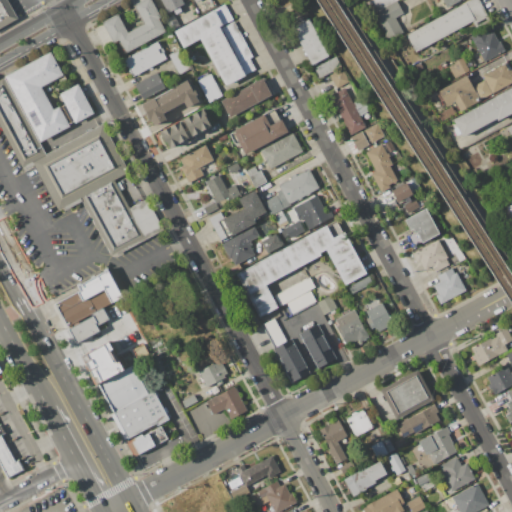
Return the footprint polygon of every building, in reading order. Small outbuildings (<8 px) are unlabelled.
[(0,0),(0,27),(18,17),(7,0),(0,0)] [(102,22),(117,14),(128,33),(144,24),(134,5),(142,0),(151,0),(161,18),(159,19),(165,31),(126,53),(118,40),(113,43),(102,22)] [(161,0),(182,0),(185,4),(180,6),(182,11),(176,14),(173,10),(168,12),(161,0)] [(277,0),(289,0),(291,3),(282,8),(277,0)] [(373,14),(397,1),(398,0),(371,0),(364,4),(370,15),(373,14)] [(405,35),(464,3),(463,2),(467,0),(479,0),(491,21),(476,29),(472,21),(415,52),(405,35)] [(441,0),(460,0),(446,8),(441,0)] [(373,14),(397,1),(403,13),(395,17),(403,32),(388,40),(373,14)] [(174,31),(224,4),(253,56),(249,58),(256,70),(225,87),(199,39),(183,47),(174,31)] [(309,19),(329,56),(312,65),(292,28),(295,27),(293,23),(301,19),(300,16),(304,14),(308,20),(309,19)] [(165,20),(174,15),(180,25),(170,30),(165,20)] [(471,36),(485,29),(488,34),(493,32),(499,42),(500,41),(505,50),(484,61),(471,36)] [(124,59),(157,41),(161,47),(162,46),(165,52),(164,53),(167,58),(133,76),(124,59)] [(169,55),(179,49),(190,69),(180,75),(169,55)] [(5,77),(40,142),(70,126),(59,106),(54,109),(42,87),(63,75),(50,51),(4,76),(5,77)] [(315,68),(337,56),(342,66),(320,78),(315,68)] [(448,65),(462,57),(469,71),(455,78),(448,65)] [(482,75),(505,63),(509,70),(511,69),(511,70),(511,82),(492,93),(480,99),(481,100),(460,111),(455,101),(446,106),(438,90),(466,75),(472,86),(484,80),(482,75)] [(330,75),(343,69),(349,81),(337,88),(330,75)] [(135,84),(157,72),(165,88),(144,99),(135,84)] [(198,81),(211,74),(222,95),(209,102),(198,81)] [(0,125),(0,79),(5,77),(40,142),(46,154),(32,161),(22,167),(0,125)] [(221,101),(263,78),(272,94),(230,117),(221,101)] [(60,94),(78,84),(93,113),(76,123),(60,94)] [(345,87),(353,102),(363,97),(370,110),(360,115),(366,126),(350,135),(329,95),(345,87)] [(453,120),(511,87),(511,112),(497,121),(496,118),(462,137),(461,133),(456,136),(455,132),(453,129),(457,127),(453,120)] [(145,102),(164,92),(165,93),(174,89),(185,111),(157,125),(145,102)] [(437,115),(452,106),(457,114),(442,123),(437,115)] [(160,132),(203,108),(206,114),(205,115),(211,126),(169,149),(160,132)] [(229,134),(233,132),(232,131),(275,109),(281,120),(282,119),(288,131),(244,154),(238,142),(234,144),(229,134)] [(103,123),(130,172),(115,180),(116,183),(119,182),(123,189),(120,191),(130,208),(145,199),(163,231),(113,259),(82,202),(65,211),(64,208),(59,210),(32,161),(46,154),(103,123)] [(365,130),(377,123),(384,134),(371,141),(365,130)] [(350,137),(362,131),(369,144),(358,151),(350,137)] [(456,136),(455,132),(449,135),(452,140),(457,137),(456,136)] [(217,137),(225,133),(227,138),(220,142),(217,137)] [(261,150),(293,133),(303,151),(270,168),(261,150)] [(180,159),(182,158),(181,157),(205,144),(213,160),(199,167),(203,175),(189,182),(181,167),(183,166),(180,159)] [(366,152),(382,144),(387,153),(388,153),(390,156),(388,157),(392,165),(390,166),(397,180),(389,185),(390,188),(381,192),(371,173),(373,172),(373,170),(375,169),(366,152)] [(228,167),(237,163),(240,168),(231,173),(228,167)] [(246,171),(255,166),(258,172),(261,170),(267,182),(256,188),(246,171)] [(263,202),(277,194),(276,192),(280,189),(278,186),(290,179),(289,177),(295,173),(296,175),(309,168),(319,187),(310,192),(311,194),(307,196),(306,194),(302,197),(303,198),(298,201),(298,199),(290,204),(291,205),(271,216),(263,202)] [(206,182),(219,175),(227,189),(235,185),(240,194),(220,206),(206,182)] [(408,181),(414,178),(421,188),(415,192),(408,181)] [(391,190),(406,182),(412,194),(398,202),(391,190)] [(223,220),(225,219),(244,209),(238,199),(255,190),(266,211),(253,218),(255,222),(231,235),(223,220)] [(293,207),(317,195),(326,212),(330,210),(334,217),(315,227),(314,225),(308,229),(301,215),(298,217),(293,207)] [(511,197),(502,203),(511,225),(511,197)] [(204,208),(215,202),(218,208),(208,215),(204,208)] [(404,220),(426,208),(440,233),(422,243),(421,242),(412,247),(406,236),(414,231),(413,229),(410,230),(404,220)] [(231,235),(223,220),(225,219),(221,212),(209,218),(221,241),(231,235)] [(274,217),(283,212),(287,220),(278,224),(274,217)] [(285,228),(299,220),(304,230),(290,237),(285,228)] [(236,274),(326,225),(327,226),(336,221),(342,233),(345,232),(367,273),(345,285),(326,250),(320,253),(321,255),(266,286),(278,307),(260,317),(236,274)] [(221,244),(254,226),(260,236),(250,241),(252,245),(250,246),(255,254),(235,265),(230,255),(228,256),(221,244)] [(260,242),(268,238),(267,235),(270,234),(271,236),(276,233),(281,241),(282,241),(284,244),(267,254),(260,242)] [(413,253),(438,239),(448,257),(446,258),(449,264),(434,272),(431,266),(424,270),(420,261),(418,262),(413,253)] [(456,273),(466,289),(440,303),(436,295),(438,294),(434,285),(440,281),(437,276),(451,268),(454,274),(456,273)] [(54,303),(67,327),(91,314),(103,308),(123,297),(107,269),(81,283),(80,282),(74,285),(78,290),(54,303)] [(274,295),(309,276),(315,287),(310,290),(287,303),(280,306),(274,295)] [(348,287),(369,276),(373,283),(352,294),(348,287)] [(310,290),(287,303),(293,314),(316,302),(310,290)] [(317,302),(330,295),(337,307),(334,309),(335,312),(331,314),(329,311),(324,314),(317,302)] [(363,304),(372,299),(371,297),(374,296),(375,298),(377,296),(381,303),(382,302),(394,324),(379,332),(377,329),(375,329),(374,327),(371,329),(366,319),(369,318),(366,311),(367,311),(363,304)] [(70,329),(92,316),(91,314),(103,308),(109,319),(96,326),(99,331),(77,343),(70,329)] [(335,319),(354,309),(369,336),(366,338),(366,340),(363,341),(362,340),(359,342),(358,340),(352,343),(350,341),(345,343),(336,326),(338,324),(335,319)] [(274,348),(287,341),(274,318),(261,325),(274,348)] [(299,334),(317,324),(330,347),(331,346),(334,352),(333,353),(336,358),(318,368),(299,334)] [(471,348),(491,338),(492,339),(496,337),(495,334),(506,327),(511,338),(511,340),(504,345),(507,350),(478,366),(475,360),(474,361),(471,356),(474,355),(471,348)] [(273,348),(274,348),(287,341),(291,338),(310,372),(292,383),(273,348)] [(199,371),(220,359),(228,373),(224,375),(226,377),(208,387),(199,371)] [(114,412),(148,393),(133,365),(99,383),(114,412)] [(509,372),(511,377),(511,384),(494,394),(491,388),(490,389),(488,385),(490,384),(487,378),(506,367),(507,367),(508,367),(509,368),(510,369),(510,370),(510,371),(510,372),(509,372)] [(380,391),(418,370),(434,399),(396,420),(380,391)] [(209,388),(214,385),(218,391),(212,394),(209,388)] [(206,401),(233,386),(234,388),(235,388),(237,392),(236,393),(246,410),(229,419),(223,408),(212,413),(206,401)] [(511,420),(511,389),(506,392),(510,401),(502,405),(510,422),(511,420)] [(114,412),(148,393),(153,391),(169,419),(157,426),(156,423),(128,438),(114,412)] [(193,394),(196,401),(184,408),(180,401),(193,394)] [(397,425),(434,404),(438,412),(436,413),(440,420),(415,434),(413,432),(403,437),(397,425)] [(346,418),(352,416),(351,414),(355,412),(356,413),(364,409),(373,427),(356,436),(346,418)] [(319,430),(338,419),(347,436),(328,446),(319,430)] [(0,465),(0,424),(1,424),(6,433),(1,435),(15,461),(18,460),(23,470),(7,479),(0,465)] [(132,441),(135,440),(134,438),(142,434),(143,436),(161,426),(168,439),(139,455),(132,441)] [(418,441),(447,426),(451,433),(448,434),(451,440),(454,438),(456,443),(452,445),(456,452),(433,465),(428,454),(426,455),(418,441)] [(388,437),(395,450),(387,453),(381,441),(388,437)] [(328,449),(338,444),(346,458),(336,464),(328,449)] [(387,457),(396,452),(405,470),(397,474),(394,470),(392,471),(391,468),(392,467),(387,457)] [(236,469),(244,465),(246,469),(272,455),(281,472),(268,479),(266,475),(246,486),(245,485),(241,477),(236,469)] [(440,465),(456,456),(462,466),(466,463),(475,479),(451,491),(441,472),(443,471),(440,465)] [(339,467),(351,461),(354,468),(343,474),(339,467)] [(344,479),(366,467),(367,468),(380,461),(387,474),(375,480),(376,482),(372,484),(373,485),(368,488),(367,486),(366,487),(367,489),(353,496),(344,479)] [(406,466),(411,464),(417,475),(413,478),(406,466)] [(417,480),(428,474),(431,480),(420,486),(417,480)] [(393,479),(398,476),(401,482),(396,485),(393,479)] [(245,485),(241,477),(227,485),(231,492),(245,485)] [(250,497),(257,492),(257,491),(277,480),(280,486),(284,484),(290,494),(292,493),(296,501),(276,511),(274,511),(269,501),(256,508),(250,497)] [(431,480),(420,486),(423,492),(434,486),(431,480)] [(248,486),(255,482),(258,487),(251,491),(248,486)] [(460,493),(477,483),(489,506),(477,511),(466,511),(465,510),(467,509),(466,506),(467,505),(460,493)] [(395,511),(363,511),(362,509),(366,507),(365,505),(397,489),(405,503),(401,505),(403,508),(395,511)] [(445,497),(456,492),(463,505),(451,511),(449,511),(444,501),(446,500),(445,497)] [(411,511),(406,503),(419,496),(425,507),(416,511),(411,511)]
